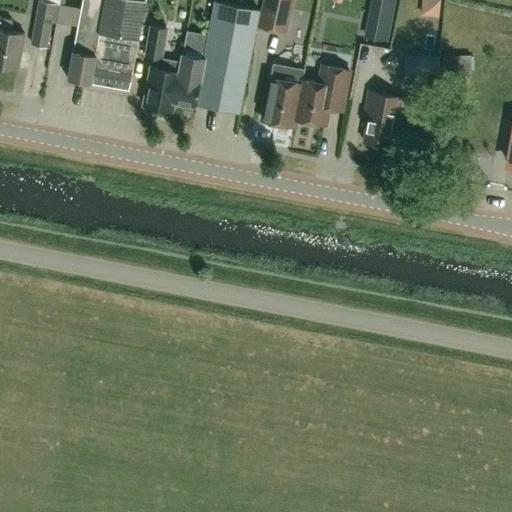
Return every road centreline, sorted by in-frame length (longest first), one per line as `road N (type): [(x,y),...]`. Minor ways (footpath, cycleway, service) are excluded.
road 1 (residential): [(511,350),(0,250)]
road 2 (tertiary): [(511,227),(0,128)]
